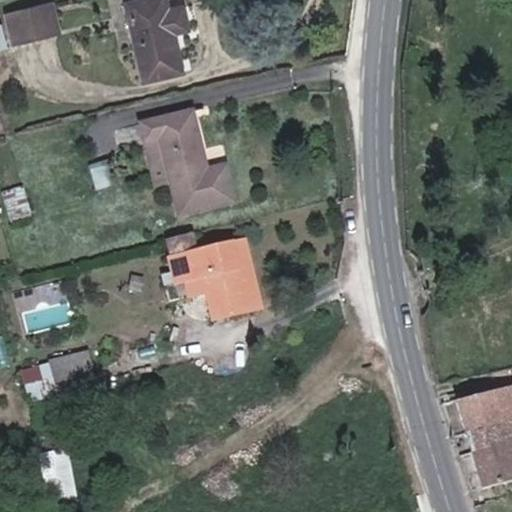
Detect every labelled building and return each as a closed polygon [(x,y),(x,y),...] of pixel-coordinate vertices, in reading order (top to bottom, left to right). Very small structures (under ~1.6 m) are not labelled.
[(61,28),(53,0),(46,0),(8,10),(16,40),(61,28)] [(168,5),(166,0),(132,0),(124,2),(144,79),(184,68),(175,32),(191,28),(184,1),(168,5)] [(0,24),(0,47),(11,45),(6,23),(0,24)] [(188,113),(137,125),(152,185),(167,182),(176,216),(230,202),(221,166),(202,171),(188,113)] [(244,238),(170,254),(175,278),(184,276),(188,293),(203,289),(209,316),(259,305),(244,238)] [(56,396),(95,386),(86,351),(47,362),(56,396)] [(511,389),(452,405),(475,494),(511,484),(511,389)] [(72,448),(44,450),(46,493),(74,492),(72,448)]
